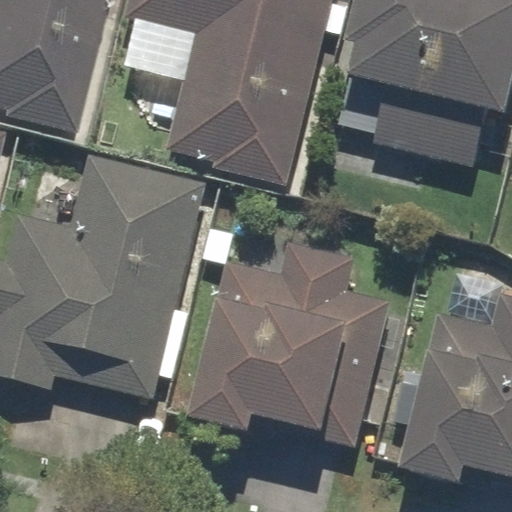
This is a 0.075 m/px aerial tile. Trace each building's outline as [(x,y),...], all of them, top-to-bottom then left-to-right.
[(110,0),(0,0),(0,130),(78,147),(110,0)] [(128,0),(123,27),(190,40),(165,166),(292,191),(329,0),(128,0)] [(511,99),(511,0),(508,0),(348,0),(328,89),(379,101),(366,154),(469,178),(480,130),(504,136),(511,99)] [(202,192),(84,163),(67,232),(18,220),(7,266),(0,264),(0,384),(45,395),(48,382),(153,408),(159,383),(173,387),(190,319),(172,315),(202,192)] [(351,266),(284,252),(241,242),(234,274),(220,271),(184,437),(248,450),(252,432),(318,446),(334,371),(377,380),(392,309),(344,299),(351,266)] [(492,334),(434,321),(398,485),(455,497),(458,482),(511,493),(511,308),(498,306),(492,334)]
